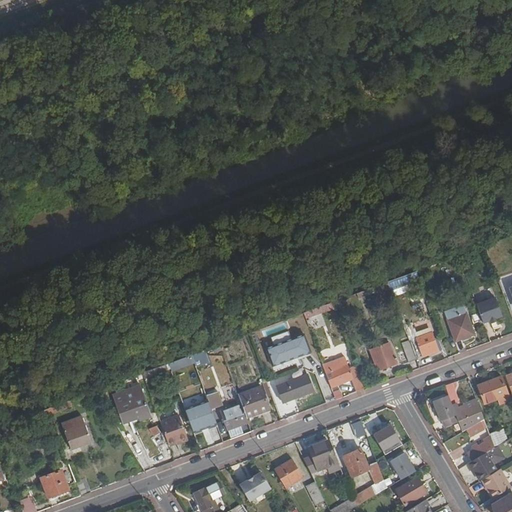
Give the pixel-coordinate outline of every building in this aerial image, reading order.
[(406,284),(404,277),(387,283),(390,291),(406,284)] [(390,291),(387,283),(376,288),(379,295),(390,291)] [(495,299),(476,306),(483,325),(490,323),(491,325),(496,323),(495,321),(502,318),(495,299)] [(334,310),(331,304),(312,311),(315,317),(334,310)] [(315,317),(312,311),(303,315),(306,321),(315,317)] [(474,337),(465,315),(446,322),(455,344),(474,337)] [(432,336),(410,345),(416,360),(422,358),(422,359),(438,352),(432,336)] [(304,337),(272,348),(278,362),(310,351),(304,337)] [(397,365),(389,345),(369,352),(377,373),(397,365)] [(408,364),(416,361),(416,360),(410,345),(402,347),(408,364)] [(170,370),(191,365),(189,357),(168,363),(170,370)] [(356,394),(364,391),(355,367),(349,369),(348,365),(339,368),(336,361),(323,366),(331,389),(345,384),(349,382),(352,382),(356,394)] [(170,371),(168,365),(159,368),(161,374),(170,371)] [(153,377),(150,371),(142,374),(144,380),(153,377)] [(283,404),(313,393),(307,376),(277,388),(283,404)] [(484,403),(497,398),(496,395),(506,392),(501,377),(478,386),(484,403)] [(232,386),(222,388),(227,401),(236,397),(232,386)] [(261,388),(239,397),(242,405),(247,419),(270,411),(261,388)] [(339,389),(332,392),(336,401),(343,397),(339,389)] [(220,393),(208,396),(210,401),(213,409),(225,405),(220,393)] [(138,420),(149,416),(143,396),(118,405),(130,423),(138,420)] [(458,421),(448,396),(435,401),(443,421),(444,420),(447,427),(458,423),(458,421)] [(193,431),(217,422),(213,409),(210,401),(187,410),(193,431)] [(65,410),(63,404),(57,406),(58,408),(50,410),(52,415),(65,410)] [(469,429),(483,420),(477,404),(465,410),(464,406),(457,409),(462,420),(458,421),(458,423),(462,433),(469,429)] [(130,423),(118,405),(115,406),(122,426),(130,423)] [(247,419),(242,405),(221,413),(228,431),(249,423),(247,419)] [(50,414),(49,409),(34,415),(36,420),(50,414)] [(179,416),(160,423),(169,445),(180,441),(181,444),(189,441),(179,416)] [(91,443),(81,417),(61,425),(71,450),(91,443)] [(351,421),(354,437),(364,435),(361,420),(351,421)] [(493,449),(489,436),(483,420),(469,429),(471,433),(473,432),(475,435),(480,432),(485,444),(480,447),(478,444),(472,447),(474,450),(467,454),(472,462),(493,449)] [(210,425),(193,431),(197,443),(215,436),(210,425)] [(157,426),(151,429),(162,446),(167,443),(160,433),(161,433),(157,426)] [(390,427),(372,436),(381,452),(399,442),(390,427)] [(138,433),(156,461),(162,457),(145,429),(138,433)] [(498,447),(507,441),(500,431),(489,436),(493,449),(498,447)] [(315,463),(332,456),(326,442),(309,449),(315,463)] [(505,459),(498,447),(493,449),(472,462),(468,464),(478,483),(482,481),(498,471),(494,466),(505,459)] [(368,471),(360,450),(342,457),(351,477),(368,471)] [(291,462),(274,472),(285,490),(303,478),(291,462)] [(368,468),(375,486),(383,481),(377,465),(368,468)] [(383,483),(386,489),(408,476),(405,470),(383,483)] [(511,488),(500,470),(498,471),(482,481),(492,499),(511,488)] [(61,471),(41,479),(49,502),(57,498),(56,496),(69,491),(61,471)] [(249,483),(248,481),(239,486),(249,502),(270,490),(261,473),(252,479),(253,481),(249,483)] [(82,497),(91,494),(86,479),(76,483),(82,497)] [(394,492),(403,507),(425,493),(416,479),(394,492)] [(353,488),(349,491),(352,498),(355,508),(386,489),(383,483),(383,481),(375,486),(357,497),(353,488)] [(327,507),(315,483),(306,488),(317,511),(327,507)] [(219,484),(210,488),(215,499),(224,495),(219,484)] [(215,499),(210,488),(203,491),(203,490),(193,495),(201,511),(202,511),(218,511),(213,500),(215,499)] [(495,511),(511,511),(511,494),(492,506),(495,511)] [(20,502),(23,511),(34,511),(36,511),(31,498),(20,502)] [(329,511),(347,511),(355,508),(352,498),(329,511)] [(428,511),(423,502),(405,511),(428,511)] [(242,503),(235,507),(237,511),(243,511),(246,511),(242,503)]
